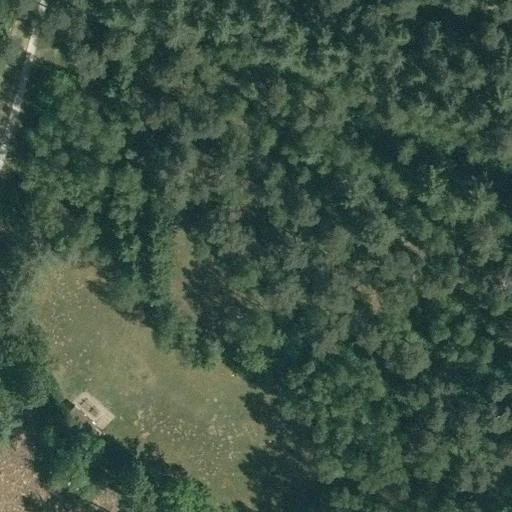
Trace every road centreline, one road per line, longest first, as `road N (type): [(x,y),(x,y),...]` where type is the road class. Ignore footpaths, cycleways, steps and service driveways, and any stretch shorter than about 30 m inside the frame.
road 1 (track): [(498,484),(477,471),(302,429)]
road 2 (track): [(0,122),(35,0)]
